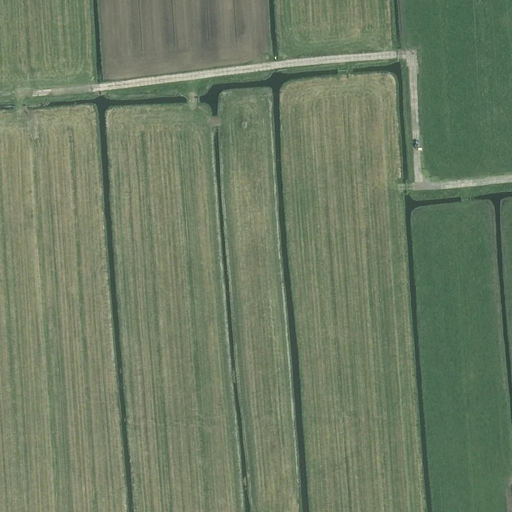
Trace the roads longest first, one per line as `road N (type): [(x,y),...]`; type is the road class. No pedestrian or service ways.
road 1 (track): [(511,178),(421,186),(412,52),(191,75),(193,108)]
road 2 (track): [(191,75),(0,98)]
